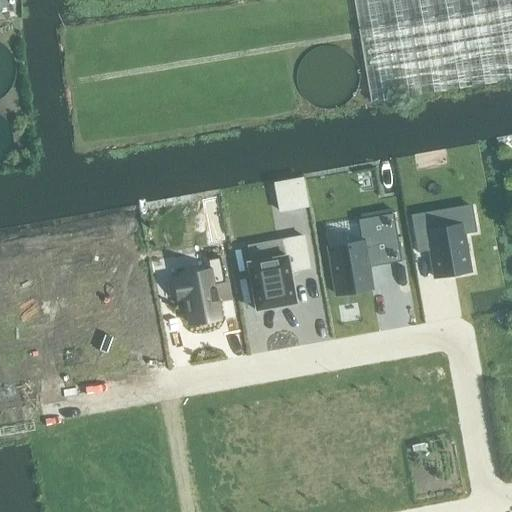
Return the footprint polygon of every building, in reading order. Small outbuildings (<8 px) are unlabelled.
[(511,79),(511,0),(354,0),(360,29),(372,102),(511,79)] [(0,40),(0,97),(7,93),(13,85),(16,75),(17,65),(14,56),(8,47),(0,41),(0,40)] [(359,78),(359,72),(358,66),(355,60),(352,55),(347,51),(342,47),(336,45),(329,44),(323,45),(317,46),(311,49),(306,53),(302,58),(299,63),(297,69),(297,76),(297,82),(299,88),(303,93),(307,98),(312,102),(317,105),(324,106),(330,107),(336,106),(342,103),(347,100),(352,96),(355,90),(358,85),(359,78)] [(0,162),(0,163),(7,157),(12,149),(14,141),(14,132),(11,124),(6,117),(0,112),(0,162)] [(302,178),(274,183),(279,211),(307,206),(302,178)] [(459,219),(412,227),(417,252),(429,250),(434,277),(470,271),(463,232),(475,230),(470,205),(457,207),(459,219)] [(358,223),(324,229),(328,247),(336,294),(371,288),(367,266),(401,260),(393,213),(357,219),(358,223)] [(250,261),(246,262),(255,310),(295,303),(289,271),(309,267),(303,235),(281,239),(284,255),(250,261)] [(181,278),(175,279),(178,298),(184,297),(189,323),(219,317),(216,301),(218,300),(217,299),(216,299),(214,289),(216,289),(215,288),(214,288),(213,284),(224,282),(219,256),(206,259),(208,270),(180,276),(181,278)]
